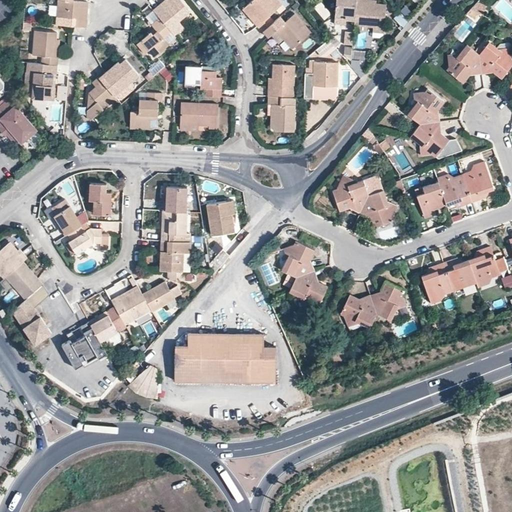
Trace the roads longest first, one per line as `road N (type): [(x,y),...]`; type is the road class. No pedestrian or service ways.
road 1 (primary): [(511,361),(255,447),(188,445)]
road 2 (primary): [(253,511),(282,465),(511,361)]
road 3 (residential): [(133,156),(130,253),(94,283),(67,279),(11,195)]
road 4 (residential): [(511,211),(381,257),(300,217),(290,191)]
road 5 (residential): [(290,191),(177,330)]
road 6 (residential): [(204,0),(241,50),(244,159)]
road 7 (residential): [(290,191),(354,131),(385,72)]
road 8 (residential): [(11,195),(69,157),(133,156)]
road 9 (residential): [(385,72),(294,154)]
